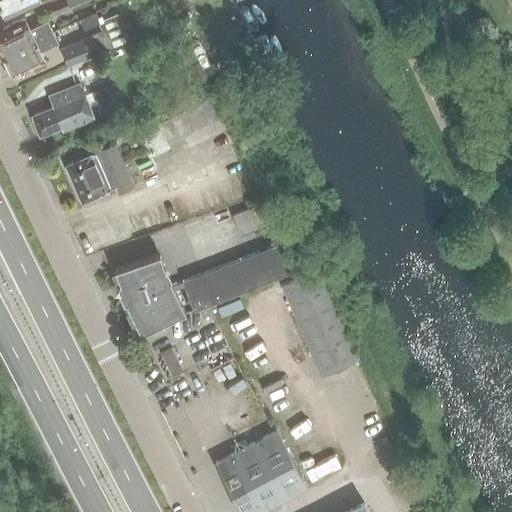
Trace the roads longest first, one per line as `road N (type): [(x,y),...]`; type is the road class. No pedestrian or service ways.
road 1 (unclassified): [(186,511),(0,125)]
road 2 (trunk): [(145,511),(0,221)]
road 3 (trunk): [(0,328),(96,511)]
